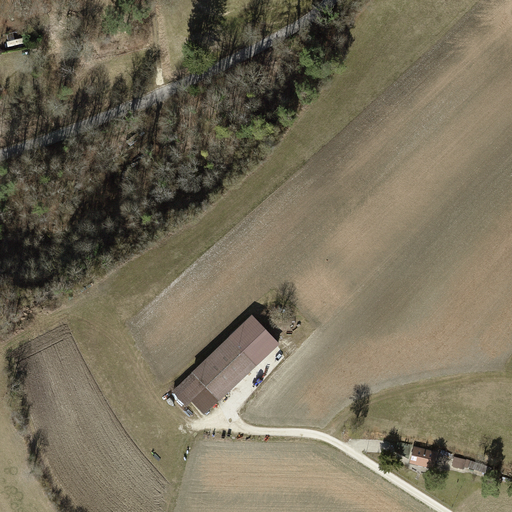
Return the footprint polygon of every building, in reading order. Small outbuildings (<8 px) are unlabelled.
[(279,345),(257,322),(236,343),(231,338),(174,392),(187,405),(192,400),(205,414),(257,364),(257,365),(279,345)] [(242,335),(238,331),(233,336),(237,340),(242,335)] [(416,447),(413,462),(433,468),(437,453),(416,447)] [(456,457),(454,465),(462,468),(464,460),(456,457)] [(479,464),(471,462),(469,467),(477,470),(479,464)] [(486,466),(483,472),(491,475),(493,469),(486,466)]
